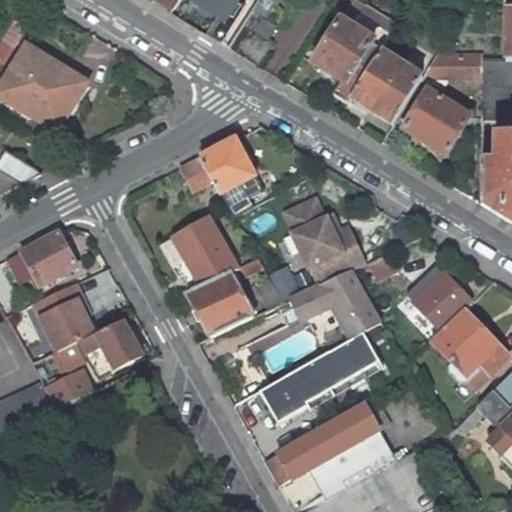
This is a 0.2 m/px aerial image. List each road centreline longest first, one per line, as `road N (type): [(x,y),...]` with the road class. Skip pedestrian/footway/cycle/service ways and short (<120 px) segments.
road 1 (residential): [(273,511),(91,189)]
road 2 (residential): [(511,243),(244,84)]
road 3 (residential): [(244,84),(185,137),(91,189)]
road 4 (residential): [(244,84),(108,0)]
